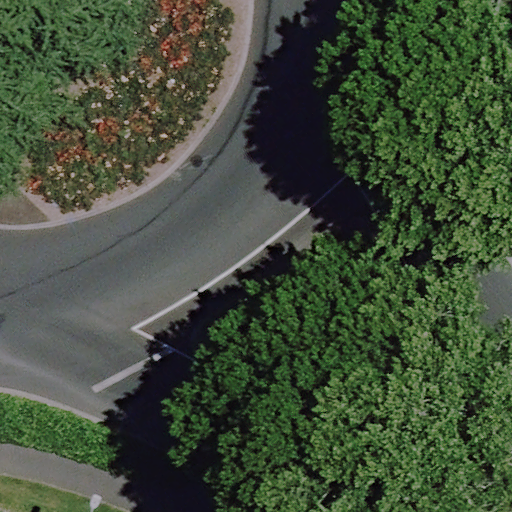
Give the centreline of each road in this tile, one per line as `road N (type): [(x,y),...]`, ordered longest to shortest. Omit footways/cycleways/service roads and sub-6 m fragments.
road 1 (secondary): [(297,18),(276,101),(233,175),(171,234),(95,273),(11,290)]
road 2 (secondary): [(377,511),(11,290)]
road 3 (secondary): [(297,18),(511,387)]
